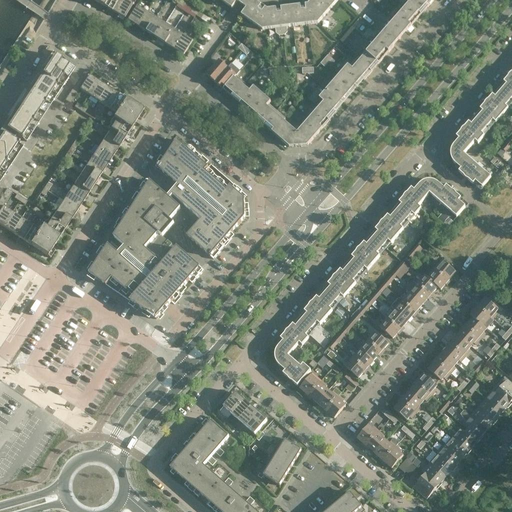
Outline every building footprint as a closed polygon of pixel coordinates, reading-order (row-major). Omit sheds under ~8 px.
[(92,0),(102,5),(106,8),(111,0),(92,0)] [(123,0),(111,0),(106,8),(116,14),(123,0)] [(125,19),(134,4),(126,0),(123,0),(116,14),(125,19)] [(246,9),(245,10),(241,16),(250,21),(249,22),(262,31),(268,30),(268,23),(266,9),(261,5),(261,6),(253,0),(218,0),(224,4),(224,3),(232,9),(237,2),(240,5),(246,9)] [(312,0),(308,5),(323,18),(332,8),(338,0),(312,0)] [(409,0),(387,25),(379,34),(350,68),(348,66),(340,75),(343,77),(329,92),(327,90),(319,99),(322,101),(308,117),(322,129),(330,120),(328,118),(333,112),(335,114),(336,113),(334,111),(338,106),(336,104),(341,98),(344,100),(352,90),(350,88),(356,82),(358,84),(362,79),(364,81),(372,72),(370,70),(376,63),(378,65),(383,59),(381,57),(386,51),(389,53),(402,37),(411,27),(409,25),(415,18),(417,20),(422,15),(420,13),(425,6),(428,8),(434,0),(409,0)] [(306,5),(300,6),(291,7),(293,27),(318,24),(323,18),(308,5),(306,6),(306,5)] [(138,6),(128,21),(138,27),(147,12),(138,6)] [(266,9),(268,23),(268,30),(275,29),(276,34),(279,36),(285,35),(287,32),(287,28),(293,27),(291,7),(282,9),(281,8),(279,8),(276,9),(268,10),(266,9)] [(138,27),(147,32),(156,18),(147,12),(138,27)] [(147,32),(156,38),(165,24),(156,18),(147,32)] [(156,38),(165,44),(175,30),(165,24),(156,38)] [(165,44),(175,50),(184,36),(175,30),(165,44)] [(175,50),(184,56),(193,41),(184,36),(175,50)] [(239,49),(237,51),(240,54),(241,52),(242,53),(246,49),(242,45),(238,49),(239,49)] [(57,57),(58,55),(53,51),(3,127),(26,142),(74,69),(57,57)] [(228,69),(219,62),(209,74),(212,77),(210,79),(215,83),(228,69)] [(231,65),(228,69),(215,83),(220,88),(222,85),(225,88),(223,90),(223,91),(236,76),(239,73),(231,65)] [(511,73),(504,83),(497,91),(510,102),(511,99),(511,73)] [(89,96),(98,82),(89,75),(88,77),(85,81),(83,84),(81,88),(79,90),(80,90),(89,96)] [(252,90),(251,89),(236,76),(223,91),(232,98),(234,96),(241,102),(239,104),(240,105),(242,103),(247,107),(249,104),(252,107),(255,110),(253,112),(258,116),(256,119),(257,120),(259,117),(265,123),(263,125),(273,134),(282,123),(284,121),(286,119),(269,105),(271,103),(254,87),(252,90)] [(98,102),(107,88),(98,82),(89,96),(98,102)] [(107,108),(116,93),(107,88),(98,102),(107,108)] [(507,111),(504,108),(510,102),(497,91),(493,96),(480,110),(480,111),(474,118),(486,129),(492,123),(494,125),(507,111)] [(116,114),(125,99),(116,93),(107,108),(116,114)] [(131,129),(143,111),(125,99),(116,114),(113,118),(131,129)] [(284,121),(282,123),(273,134),(289,147),(294,141),(295,142),(295,148),(301,147),(301,141),(308,146),(322,129),(308,117),(300,126),(302,128),(297,134),(284,121)] [(125,138),(131,129),(113,118),(111,122),(114,124),(111,129),(125,138)] [(451,155),(464,154),(475,142),(478,144),(483,138),(481,136),(486,129),(474,118),(469,123),(456,137),(459,140),(454,146),(453,147),(452,148),(452,149),(451,150),(451,151),(451,153),(451,154),(451,155)] [(119,147),(125,138),(111,129),(105,138),(119,147)] [(0,131),(0,181),(23,146),(13,139),(14,137),(5,131),(4,133),(0,131)] [(100,136),(95,144),(99,147),(113,156),(119,147),(105,138),(104,138),(100,136)] [(222,244),(236,228),(245,218),(245,200),(177,141),(158,169),(108,245),(89,274),(156,320),(172,302),(189,282),(192,284),(213,260),(225,247),(222,244)] [(505,152),(510,147),(507,144),(502,149),(505,152)] [(113,156),(99,147),(93,156),(107,165),(113,156)] [(491,178),(464,154),(451,155),(451,156),(451,157),(451,159),(452,160),(453,162),(454,163),(455,164),(461,170),(459,172),(473,185),(476,182),(482,188),(491,178)] [(107,165),(93,156),(87,165),(101,175),(107,165)] [(500,163),(495,158),(490,163),(496,168),(500,163)] [(95,184),(101,175),(87,165),(81,174),(95,184)] [(89,193),(95,184),(81,174),(75,183),(89,193)] [(394,210),(402,217),(406,221),(412,215),(415,217),(421,209),(419,207),(430,194),(429,182),(429,181),(423,182),(419,186),(414,191),(412,189),(399,203),(399,204),(394,210)] [(429,181),(429,182),(430,194),(457,218),(465,207),(459,202),(461,199),(447,186),(444,189),(439,184),(434,181),(429,181)] [(89,193),(75,183),(69,192),(83,202),(89,193)] [(77,211),(83,202),(69,192),(63,201),(77,211)] [(71,220),(77,211),(63,201),(57,210),(71,220)] [(12,213),(3,207),(1,208),(0,210),(0,225),(3,227),(12,213)] [(71,220),(57,210),(51,219),(65,229),(71,220)] [(404,230),(401,227),(406,221),(402,217),(394,210),(388,216),(375,230),(376,231),(370,237),(383,248),(388,242),(391,244),(404,230)] [(12,233),(21,219),(12,213),(3,227),(12,233)] [(442,213),(437,219),(443,223),(448,218),(442,213)] [(445,222),(442,226),(446,230),(449,226),(453,222),(449,218),(445,222)] [(21,239),(30,225),(21,219),(12,233),(21,239)] [(65,229),(51,219),(48,224),(45,222),(42,226),(59,238),(65,229)] [(30,245),(39,231),(30,225),(21,239),(30,245)] [(47,256),(59,238),(42,226),(39,231),(30,245),(47,256)] [(380,257),(377,255),(383,248),(370,237),(365,244),(364,243),(358,250),(352,258),(346,264),(359,275),(365,269),(367,271),(380,257)] [(418,245),(413,251),(417,254),(422,249),(418,245)] [(412,260),(417,254),(413,251),(408,257),(412,260)] [(440,265),(438,263),(433,269),(448,282),(456,273),(443,261),(440,265)] [(403,262),(398,268),(402,271),(407,266),(403,262)] [(340,270),(328,285),(323,292),(335,303),(341,296),(344,299),(356,284),(353,282),(359,275),(346,264),(341,271),(340,270)] [(397,277),(402,271),(398,268),(393,274),(397,277)] [(430,276),(428,279),(438,288),(437,288),(440,291),(448,282),(433,269),(428,274),(430,276)] [(428,279),(425,276),(417,285),(430,296),(437,288),(438,288),(428,279)] [(388,280),(383,285),(387,289),(392,283),(388,280)] [(382,294),(387,289),(383,285),(378,291),(382,294)] [(410,294),(423,305),(430,296),(417,285),(410,294)] [(317,298),(304,312),(305,312),(299,319),(312,330),(317,324),(320,326),(333,311),(330,309),(335,303),(323,292),(317,298)] [(402,302),(415,314),(423,305),(410,294),(402,302)] [(373,297),(368,303),(372,306),(377,300),(373,297)] [(398,299),(391,307),(395,311),(408,322),(415,314),(402,302),(398,299)] [(492,320),(497,315),(496,313),(498,310),(485,299),(478,307),(492,320)] [(367,312),(372,306),(368,303),(363,308),(367,312)] [(483,327),(486,324),(488,326),(492,320),(478,307),(470,316),(473,319),(483,327)] [(387,320),(400,331),(408,322),(395,311),(387,320)] [(293,325),(280,339),(283,342),(278,348),(277,349),(276,350),(276,351),(276,352),(275,353),(275,354),(275,355),(275,357),(289,356),(299,344),(302,346),(309,339),(306,336),(312,330),(299,319),(294,325),(293,325)] [(353,319),(348,325),(352,328),(357,323),(353,319)] [(481,340),(485,335),(484,333),(486,330),(483,327),(473,319),(466,327),(481,340)] [(379,328),(393,340),(400,331),(387,320),(379,328)] [(348,334),(352,328),(348,325),(344,330),(348,334)] [(471,347),(474,344),(476,346),(481,340),(466,327),(458,336),(471,347)] [(389,344),(376,333),(368,342),(381,353),(389,344)] [(505,341),(510,336),(507,333),(502,338),(505,341)] [(338,336),(333,342),(337,345),(342,340),(338,336)] [(465,357),(470,352),(469,350),(471,347),(458,336),(451,344),(465,357)] [(333,351),(337,345),(333,342),(329,348),(333,351)] [(360,350),(373,362),(381,353),(368,342),(360,350)] [(322,344),(317,349),(323,354),(328,349),(322,344)] [(456,364),(459,361),(461,363),(465,357),(451,344),(443,353),(456,364)] [(497,345),(492,350),(495,353),(500,347),(497,345)] [(353,359),(366,370),(373,362),(360,350),(353,359)] [(490,358),(495,353),(492,350),(487,356),(490,358)] [(450,375),(455,369),(454,367),(456,364),(443,353),(435,362),(450,375)] [(283,374),(297,387),(311,371),(303,365),(301,367),(289,356),(275,357),(275,358),(275,359),(275,360),(276,361),(276,362),(276,363),(277,364),(278,365),(279,366),(285,372),(283,374)] [(345,368),(358,379),(366,370),(353,359),(345,368)] [(332,370),(335,367),(329,362),(327,365),(332,370)] [(428,370),(441,382),(444,379),(446,380),(450,375),(435,362),(428,370)] [(482,362),(477,367),(480,370),(485,365),(482,362)] [(335,367),(332,370),(338,375),(340,372),(335,367)] [(475,376),(480,370),(477,367),(472,373),(475,376)] [(434,390),(437,386),(424,375),(416,384),(431,397),(436,391),(434,390)] [(322,382),(316,377),(314,379),(311,376),(300,389),(309,397),(322,382)] [(352,381),(346,377),(343,380),(349,385),(352,381)] [(500,383),(493,391),(496,393),(509,405),(511,401),(511,384),(507,380),(504,378),(500,383)] [(466,379),(462,385),(465,388),(470,382),(466,379)] [(357,386),(352,381),(349,385),(354,390),(357,386)] [(309,397),(317,404),(329,391),(325,388),(327,387),(322,382),(309,397)] [(470,387),(475,391),(479,386),(474,382),(470,387)] [(426,402),(431,397),(416,384),(409,392),(422,404),(425,401),(426,402)] [(460,393),(465,388),(462,385),(457,390),(460,393)] [(468,389),(467,390),(472,395),(473,393),(475,391),(470,387),(468,389)] [(339,397),(342,394),(336,389),(331,394),(329,391),(317,404),(326,412),(339,397)] [(496,393),(493,391),(485,400),(501,414),(509,405),(496,393)] [(419,407),(422,404),(409,392),(401,401),(416,414),(421,408),(419,407)] [(231,414),(244,400),(236,393),(223,407),(231,414)] [(326,412),(334,419),(346,406),(343,403),(344,402),(339,397),(326,412)] [(231,414),(239,421),(252,407),(244,400),(231,414)] [(501,414),(485,400),(478,408),(494,423),(501,414)] [(411,420),(416,414),(401,401),(394,410),(407,421),(410,418),(411,420)] [(447,401),(442,407),(446,410),(450,404),(447,401)] [(239,421),(247,428),(259,414),(252,407),(239,421)] [(441,415),(446,410),(442,407),(437,412),(441,415)] [(494,423),(478,408),(470,417),(486,431),(494,423)] [(467,430),(465,433),(460,429),(452,438),(468,452),(486,431),(470,417),(464,411),(460,415),(465,423),(463,426),(467,430)] [(259,414),(247,428),(255,435),(258,437),(259,436),(261,433),(258,431),(267,421),(259,414)] [(392,416),(389,420),(395,425),(398,421),(392,416)] [(432,419),(427,424),(431,427),(436,421),(432,419)] [(211,421),(180,458),(170,468),(220,511),(256,511),(250,506),(255,501),(250,497),(246,502),(229,488),(233,483),(228,479),(224,484),(204,466),(208,462),(213,466),(217,462),(212,457),(215,453),(220,457),(224,453),(219,448),(229,437),(212,422),(211,421)] [(426,432),(431,427),(427,424),(423,430),(426,432)] [(437,424),(431,432),(434,434),(440,427),(437,424)] [(366,446),(379,432),(373,427),(372,429),(368,426),(357,439),(366,446)] [(401,430),(406,435),(409,431),(404,427),(401,430)] [(415,436),(409,431),(406,435),(412,439),(415,436)] [(366,446),(375,454),(386,441),(383,438),(384,437),(379,432),(366,446)] [(433,436),(430,433),(425,438),(428,441),(433,436)] [(282,438),(276,447),(296,460),(302,451),(282,438)] [(445,446),(461,460),(468,452),(452,438),(445,446)] [(396,447),(398,444),(393,439),(389,444),(386,441),(375,454),(383,461),(396,447)] [(422,442),(417,447),(421,450),(425,445),(422,442)] [(437,455),(454,469),(461,460),(445,446),(437,455)] [(276,447),(271,456),(291,468),(296,460),(276,447)] [(383,461),(392,469),(403,456),(400,453),(402,452),(396,447),(383,461)] [(410,454),(406,458),(407,459),(412,463),(415,458),(410,454)] [(430,463),(446,478),(454,469),(437,455),(430,463)] [(271,456),(265,465),(285,477),(291,468),(271,456)] [(404,474),(413,464),(412,464),(412,463),(407,459),(399,469),(404,474)] [(425,475),(425,474),(439,486),(446,478),(430,463),(422,472),(425,475)] [(265,465),(258,477),(262,479),(263,476),(280,486),(285,477),(265,465)] [(439,486),(425,474),(425,475),(413,488),(427,500),(439,486)] [(350,493),(342,499),(352,511),(364,511),(365,511),(350,493)] [(352,511),(342,499),(334,506),(338,511),(352,511)]
